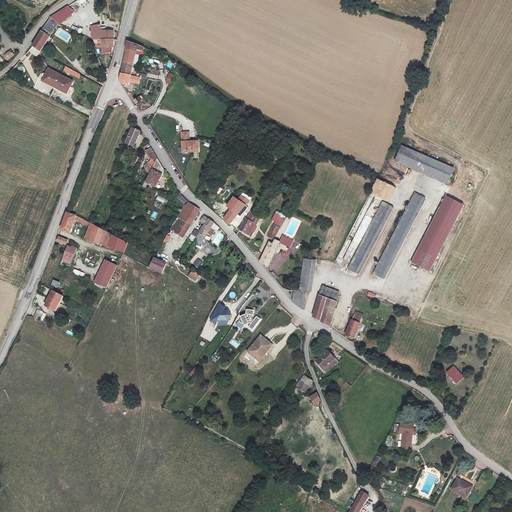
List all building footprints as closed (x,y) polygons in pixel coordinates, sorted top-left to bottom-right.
[(73,12),(67,7),(49,19),(57,24),(59,25),(73,12)] [(38,50),(57,24),(49,19),(42,27),(30,45),(38,50)] [(97,41),(98,32),(97,28),(97,26),(88,27),(91,41),(97,41)] [(98,32),(97,41),(99,41),(100,41),(100,39),(110,39),(110,32),(102,32),(98,32)] [(110,48),(110,40),(100,41),(99,41),(101,54),(109,53),(109,48),(110,48)] [(136,47),(127,43),(125,50),(135,52),(136,50),(142,51),(143,48),(137,45),(136,47)] [(94,55),(92,45),(85,45),(86,56),(94,55)] [(38,52),(29,47),(26,51),(35,57),(38,52)] [(7,59),(14,56),(10,50),(5,54),(4,57),(5,59),(7,59)] [(135,52),(125,50),(122,63),(132,65),(134,55),(135,52)] [(132,65),(122,63),(120,75),(129,77),(130,76),(132,65)] [(72,82),(48,71),(43,82),(66,94),(72,82)] [(129,77),(120,75),(119,81),(118,82),(120,86),(127,86),(128,83),(137,85),(140,78),(137,77),(130,76),(129,77)] [(139,133),(132,129),(126,143),(133,148),(139,133)] [(189,132),(182,133),(183,153),(199,152),(198,141),(188,142),(188,140),(190,139),(189,132)] [(158,159),(150,147),(146,150),(152,159),(148,162),(152,169),(158,159)] [(453,169),(402,147),(396,161),(448,183),(453,169)] [(135,155),(131,164),(135,166),(139,156),(135,155)] [(156,187),(165,170),(158,159),(152,169),(145,181),(156,187)] [(377,178),(369,195),(379,200),(387,183),(377,178)] [(183,204),(187,201),(180,193),(176,197),(183,204)] [(423,197),(415,193),(375,273),(383,277),(423,197)] [(248,202),(241,197),(224,220),(230,225),(248,202)] [(427,199),(423,197),(383,277),(386,279),(427,199)] [(450,197),(423,250),(441,260),(468,206),(450,197)] [(383,201),(350,267),(349,268),(357,273),(391,205),(383,201)] [(200,211),(189,202),(187,206),(189,208),(186,214),(194,220),(200,211)] [(395,207),(391,205),(357,273),(361,274),(395,207)] [(65,211),(59,227),(68,231),(74,217),(88,225),(88,224),(89,222),(79,216),(65,211)] [(194,220),(186,214),(181,211),(178,216),(179,217),(178,219),(190,226),(194,220)] [(205,224),(202,228),(201,231),(199,234),(205,238),(214,224),(209,219),(204,217),(202,222),(205,224)] [(361,223),(353,241),(359,244),(371,219),(367,217),(363,224),(361,223)] [(183,237),(190,226),(178,219),(172,231),(183,237)] [(84,236),(89,238),(94,225),(89,222),(88,224),(88,225),(84,236)] [(286,223),(283,222),(277,232),(280,234),(286,223)] [(257,229),(259,226),(254,224),(253,227),(248,224),(247,224),(241,235),(247,239),(250,234),(252,235),(255,229),(257,229)] [(126,243),(94,225),(89,238),(122,252),(126,243)] [(56,234),(54,238),(64,242),(66,237),(56,234)] [(277,237),(272,234),(268,240),(274,243),(277,237)] [(293,241),(283,236),(280,242),(290,247),(293,241)] [(274,249),(273,249),(270,247),(261,267),(269,270),(280,247),(276,245),(274,249)] [(423,250),(416,264),(434,273),(441,260),(423,250)] [(95,266),(98,253),(87,251),(84,264),(95,266)] [(254,256),(258,260),(262,255),(257,252),(254,256)] [(193,264),(198,268),(203,262),(198,258),(193,264)] [(162,274),(166,266),(167,265),(156,259),(151,268),(162,274)] [(304,272),(313,273),(313,260),(309,259),(305,264),(304,272)] [(111,275),(115,265),(103,260),(99,269),(111,275)] [(104,288),(111,275),(99,269),(93,282),(104,288)] [(188,277),(196,281),(200,274),(192,270),(188,277)] [(312,294),(313,273),(304,272),(303,291),(296,292),(294,303),(300,308),(302,310),(306,312),(310,294),(312,294)] [(53,279),(51,285),(58,288),(60,282),(53,279)] [(322,288),(320,295),(337,301),(340,293),(322,288)] [(63,296),(53,290),(45,305),(55,311),(63,296)] [(330,327),(337,301),(320,295),(313,317),(330,327)] [(226,307),(221,304),(211,322),(216,325),(221,317),(224,320),(228,320),(231,316),(228,310),(226,310),(225,309),(226,307)] [(255,310),(246,310),(246,314),(240,317),(241,319),(239,322),(243,324),(244,326),(249,323),(250,326),(249,327),(253,330),(261,320),(258,317),(255,320),(253,315),(254,315),(255,310)] [(361,317),(354,315),(348,335),(356,338),(360,323),(359,322),(361,317)] [(261,335),(247,351),(255,358),(262,349),(266,352),(272,345),(261,335)] [(232,338),(229,343),(236,349),(240,344),(232,338)] [(262,349),(255,358),(259,361),(266,352),(262,349)] [(336,357),(329,350),(318,361),(325,368),(336,357)] [(215,362),(222,355),(218,351),(211,359),(215,362)] [(340,361),(336,357),(325,368),(329,372),(340,361)] [(198,370),(195,367),(190,374),(194,377),(198,370)] [(465,380),(455,369),(449,374),(459,386),(465,380)] [(301,381),(297,388),(298,388),(304,393),(308,386),(310,387),(313,382),(312,381),(305,377),(302,382),(301,381)] [(317,394),(309,399),(316,406),(320,400),(317,394)] [(413,429),(414,424),(402,423),(401,433),(404,433),(402,443),(411,444),(413,435),(416,435),(417,430),(413,429)] [(388,437),(386,443),(391,445),(394,439),(388,437)] [(376,455),(372,465),(377,467),(381,457),(376,455)] [(476,468),(471,479),(476,481),(481,470),(476,468)] [(472,487),(458,479),(452,490),(466,497),(472,487)] [(359,511),(369,496),(364,493),(356,506),(354,505),(350,511),(359,511)]
